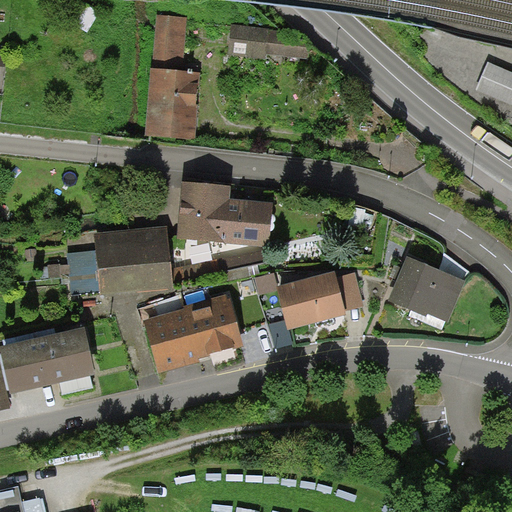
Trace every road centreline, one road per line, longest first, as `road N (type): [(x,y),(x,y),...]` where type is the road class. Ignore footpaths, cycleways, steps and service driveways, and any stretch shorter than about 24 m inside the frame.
road 1 (residential): [(0,142),(310,177),(407,204),(460,230),(511,281)]
road 2 (residential): [(511,381),(402,357),(360,358),(0,436)]
road 3 (primary): [(305,0),(511,164)]
